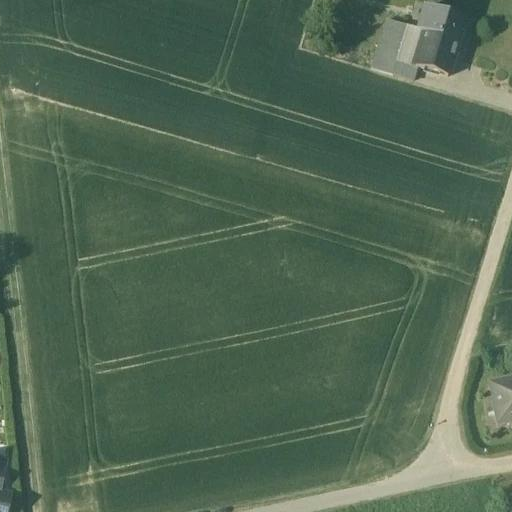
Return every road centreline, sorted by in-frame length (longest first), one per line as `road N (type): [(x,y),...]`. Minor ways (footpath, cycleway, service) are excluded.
road 1 (track): [(0,177),(32,511)]
road 2 (unclassified): [(511,190),(434,476)]
road 3 (residential): [(283,511),(434,476)]
